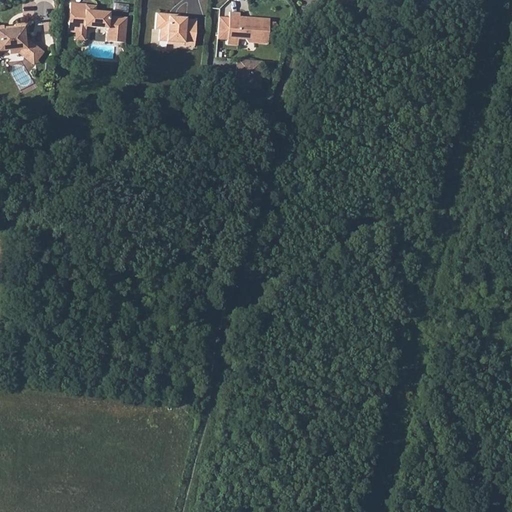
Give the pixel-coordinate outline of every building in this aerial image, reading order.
[(69,32),(75,32),(85,33),(86,27),(106,28),(110,33),(110,41),(124,42),(126,17),(109,16),(109,12),(95,11),(95,6),(86,5),(85,4),(70,3),(68,25),(70,26),(69,32)] [(226,39),(226,44),(236,45),(237,39),(245,39),(248,42),(267,44),(267,35),(274,36),(277,32),(278,26),(275,22),(269,21),(269,18),(239,16),(239,12),(228,12),(228,17),(227,31),(217,30),(217,39),(226,39)] [(156,13),(155,28),(160,29),(159,40),(173,41),(175,44),(194,45),(196,20),(186,19),(186,18),(171,17),(171,18),(169,18),(169,14),(156,13)] [(218,16),(217,30),(227,31),(228,17),(218,16)] [(19,53),(28,60),(38,48),(28,40),(25,41),(24,34),(28,34),(27,24),(15,25),(15,29),(4,30),(4,26),(0,26),(0,50),(19,49),(19,53)] [(85,33),(75,32),(75,40),(85,41),(85,33)] [(38,48),(28,60),(33,64),(43,52),(38,48)] [(261,61),(237,59),(234,86),(259,88),(261,61)]
